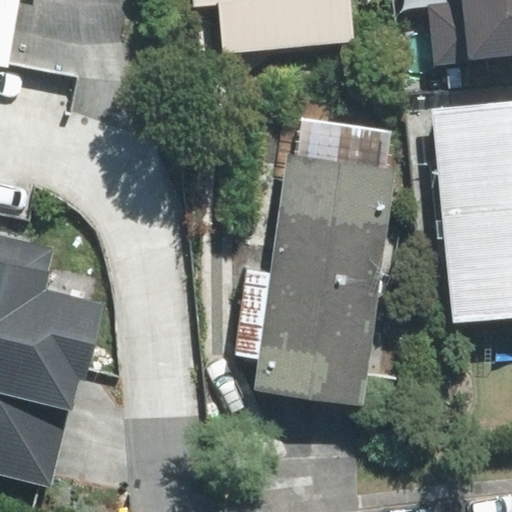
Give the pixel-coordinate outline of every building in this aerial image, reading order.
[(180,0),(185,0),(202,0),(206,48),(345,38),(341,0),(180,0)] [(511,0),(435,0),(439,52),(511,46),(511,0)] [(511,95),(418,106),(441,316),(511,308),(511,95)] [(362,331),(389,169),(279,151),(259,270),(239,267),(226,352),(245,356),(241,384),(350,402),(355,372),(390,378),(396,336),(362,331)] [(43,248),(0,237),(0,475),(38,485),(68,369),(61,367),(79,298),(25,284),(28,271),(37,273),(43,248)]
